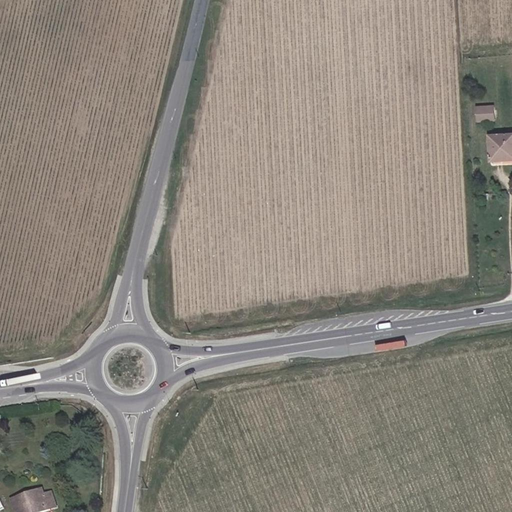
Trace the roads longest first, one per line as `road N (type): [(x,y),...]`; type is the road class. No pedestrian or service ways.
road 1 (unclassified): [(136,257),(199,0)]
road 2 (primary): [(251,350),(511,308)]
